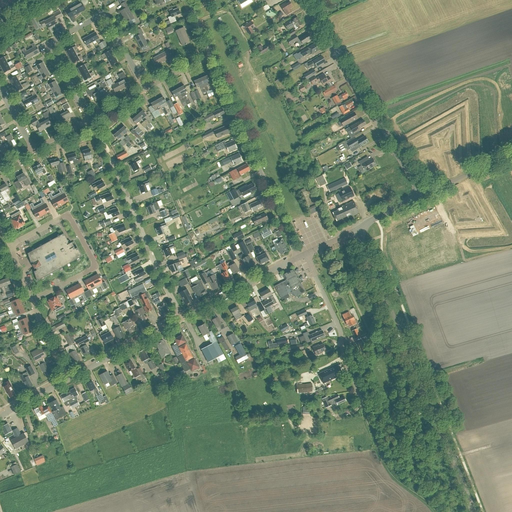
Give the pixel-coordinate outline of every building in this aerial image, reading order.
[(242,8),(249,4),(247,1),(248,0),(239,0),(238,1),(242,8)] [(85,10),(81,2),(69,9),(69,8),(65,10),(66,11),(69,17),(70,18),(85,10)] [(120,12),(126,23),(134,19),(128,8),(129,7),(126,2),(120,5),(123,10),(120,12)] [(287,15),(292,12),(290,9),(293,7),(290,2),(286,4),(285,3),(281,6),(287,15)] [(270,9),(267,4),(262,7),(264,12),(270,9)] [(168,18),(171,24),(176,21),(174,16),(180,14),(178,9),(170,12),(171,16),(168,18)] [(46,25),(48,28),(58,23),(56,19),(62,16),(59,10),(53,14),(54,16),(45,21),(44,21),(40,23),(43,27),(46,25)] [(302,24),(297,17),(291,21),(291,20),(284,24),(288,30),(296,25),(297,27),(302,24)] [(252,22),(244,27),(250,35),(254,33),(252,29),(255,27),(252,22)] [(187,37),(188,37),(184,28),(176,31),(182,46),(189,43),(187,37)] [(141,48),(143,51),(149,48),(147,45),(148,45),(142,34),(143,33),(140,29),(135,32),(137,36),(134,38),(141,49),(141,48)] [(89,36),(93,42),(96,40),(98,44),(100,42),(98,39),(99,39),(95,32),(89,36)] [(298,39),(295,34),(287,39),(289,44),(298,39)] [(300,39),(303,44),(311,39),(308,34),(300,39)] [(87,46),(88,49),(91,47),(89,44),(93,42),(89,36),(83,39),(86,46),(87,46)] [(96,49),(97,52),(107,46),(103,41),(98,44),(99,47),(96,49)] [(30,50),(33,56),(40,53),(36,46),(34,43),(31,45),(33,48),(30,50)] [(262,47),(260,44),(256,47),(260,53),(267,49),(265,45),(262,47)] [(318,51),(315,44),(293,55),(296,60),(310,53),(311,54),(318,51)] [(66,51),(69,58),(76,54),(74,51),(77,49),(76,46),(73,48),(72,48),(66,51)] [(23,53),(27,60),(33,56),(30,50),(26,51),(25,48),(22,50),(24,53),(23,53)] [(106,57),(108,60),(114,56),(111,50),(104,54),(101,56),(103,58),(106,57)] [(153,59),(156,65),(164,61),(164,62),(171,58),(167,51),(153,59)] [(69,58),(73,64),(79,60),(82,58),(81,56),(78,57),(76,54),(69,58)] [(0,58),(0,65),(1,67),(7,63),(5,60),(9,58),(7,56),(4,57),(0,58)] [(106,65),(108,67),(111,66),(118,63),(114,56),(108,60),(109,63),(106,65)] [(322,63),(325,61),(322,56),(308,64),(310,68),(315,64),(317,68),(323,65),(322,63)] [(14,65),(17,70),(23,67),(20,62),(14,65)] [(38,69),(40,72),(46,69),(43,62),(36,66),(33,68),(35,71),(38,69)] [(1,67),(4,73),(11,70),(11,69),(14,68),(12,65),(9,67),(7,63),(1,67)] [(77,68),(81,75),(88,71),(86,68),(89,66),(87,63),(84,65),(77,68)] [(38,77),(40,80),(43,78),(43,79),(50,75),(46,69),(40,72),(41,76),(38,77)] [(303,76),(305,79),(315,73),(313,70),(303,76)] [(81,75),(84,81),(91,77),(94,75),(92,73),(89,74),(88,71),(81,75)] [(118,83),(121,89),(128,86),(124,78),(126,77),(123,72),(118,75),(121,81),(118,83)] [(321,80),(324,86),(332,81),(329,77),(327,79),(324,74),(316,78),(314,75),(309,78),(313,85),(321,80)] [(201,79),(206,92),(209,91),(207,86),(208,86),(207,83),(209,82),(207,76),(201,79)] [(111,85),(115,93),(121,89),(118,83),(114,85),(111,79),(106,82),(108,87),(111,85)] [(206,92),(201,79),(194,82),(196,87),(198,86),(200,89),(201,88),(203,93),(206,92)] [(98,91),(102,98),(108,94),(105,88),(104,87),(107,86),(104,80),(98,83),(102,89),(98,91)] [(50,88),(52,91),(59,87),(55,81),(49,85),(46,87),(47,89),(50,88)] [(334,85),(323,91),(326,96),(337,90),(334,85)] [(178,89),(186,105),(190,103),(188,99),(186,100),(184,95),(186,95),(184,92),(187,91),(184,86),(178,89)] [(51,96),(52,99),(55,97),(56,97),(62,94),(59,87),(52,91),(54,94),(51,96)] [(91,94),(96,101),(102,98),(98,91),(96,87),(89,90),(88,88),(86,90),(88,95),(91,94)] [(174,98),(176,97),(178,100),(179,99),(183,107),(186,105),(178,89),(172,92),(174,98)] [(332,98),(333,99),(337,105),(340,103),(340,101),(339,99),(343,97),(344,99),(347,97),(346,95),(348,94),(346,91),(338,96),(337,94),(335,96),(332,98)] [(29,98),(33,105),(39,101),(36,95),(35,95),(34,92),(31,93),(33,96),(29,98)] [(23,102),(27,108),(33,105),(29,98),(26,100),(24,97),(22,98),(23,101),(23,102)] [(157,100),(164,113),(166,111),(164,107),(167,105),(165,103),(166,102),(163,97),(157,100)] [(158,110),(161,115),(164,113),(157,100),(151,104),(153,109),(154,109),(155,111),(158,110)] [(343,115),(349,111),(348,108),(351,106),(350,106),(354,103),(352,100),(339,107),(343,115)] [(166,104),(173,116),(176,114),(170,102),(166,104)] [(62,114),(65,120),(71,117),(67,109),(70,108),(67,103),(62,106),(65,112),(62,114)] [(183,113),(177,103),(173,105),(179,115),(183,113)] [(218,110),(213,113),(204,117),(206,123),(210,121),(210,120),(215,117),(216,118),(219,117),(219,116),(224,113),(222,109),(219,111),(218,110)] [(55,116),(59,124),(65,120),(62,114),(58,115),(55,110),(50,113),(52,117),(55,116)] [(137,115),(141,120),(147,115),(143,110),(137,115)] [(42,122),(46,128),(52,125),(48,117),(50,116),(48,111),(42,114),(45,120),(42,122)] [(354,112),(340,120),(343,127),(357,119),(354,112)] [(132,120),(136,124),(141,120),(137,115),(132,120)] [(36,126),(39,132),(46,128),(42,122),(39,123),(36,118),(30,121),(34,127),(36,126)] [(360,122),(360,121),(350,127),(345,130),(347,133),(352,130),(355,136),(360,133),(358,131),(358,130),(359,129),(366,125),(363,120),(360,122)] [(124,126),(119,131),(123,135),(128,131),(124,126)] [(218,129),(218,130),(214,132),(217,138),(221,137),(221,136),(230,132),(227,126),(218,129)] [(119,131),(113,136),(117,140),(119,138),(121,141),(122,140),(126,144),(128,142),(125,138),(123,135),(119,131)] [(4,144),(8,151),(14,147),(11,141),(13,140),(11,135),(5,138),(8,142),(4,144)] [(355,138),(347,143),(349,147),(350,149),(359,144),(360,147),(368,142),(364,136),(357,141),(355,138)] [(221,151),(227,148),(229,152),(237,148),(233,141),(226,144),(224,141),(218,144),(221,151)] [(346,142),(337,147),(339,150),(341,149),(342,151),(349,147),(347,143),(346,142)] [(0,151),(2,155),(8,151),(4,144),(1,146),(0,144),(0,151)] [(84,156),(85,161),(92,159),(91,155),(91,154),(90,149),(83,151),(84,156)] [(125,152),(116,156),(118,161),(127,156),(125,152)] [(221,167),(232,162),(234,165),(242,161),(240,156),(239,153),(230,157),(222,161),(219,162),(221,167)] [(73,161),(74,163),(74,165),(79,164),(78,159),(77,159),(75,154),(67,156),(69,162),(73,161)] [(359,162),(361,166),(363,165),(366,171),(376,165),(372,158),(368,160),(366,157),(359,162)] [(59,169),(60,173),(65,171),(64,168),(63,163),(60,164),(58,158),(50,161),(51,167),(58,165),(59,169)] [(134,162),(135,163),(130,165),(134,172),(139,169),(137,164),(141,161),(139,159),(134,162)] [(33,168),(36,173),(37,175),(42,172),(43,174),(46,173),(44,168),(42,168),(40,164),(33,168)] [(250,170),(247,164),(237,169),(229,172),(233,180),(239,177),(238,176),(240,175),(250,170)] [(14,183),(18,190),(23,188),(20,182),(23,180),(26,186),(30,184),(29,182),(30,182),(27,177),(26,178),(24,173),(17,177),(18,181),(14,183)] [(323,176),(316,179),(320,187),(326,184),(323,176)] [(343,179),(325,187),(328,193),(346,185),(343,179)] [(92,185),(93,188),(97,186),(98,189),(105,186),(102,180),(99,181),(92,185)] [(138,186),(141,193),(147,191),(145,186),(149,184),(148,181),(143,183),(144,184),(138,186)] [(256,190),(253,183),(247,187),(247,185),(239,189),(236,191),(235,189),(230,192),(234,200),(239,197),(242,195),(244,198),(251,194),(250,193),(256,190)] [(0,186),(0,188),(7,201),(10,199),(5,190),(8,189),(6,184),(0,186)] [(350,187),(339,192),(343,200),(345,199),(346,201),(348,200),(348,198),(354,195),(350,187)] [(56,195),(62,205),(68,201),(61,188),(58,189),(60,193),(56,195)] [(48,195),(55,208),(62,205),(56,195),(53,197),(51,193),(48,195)] [(105,198),(106,202),(113,199),(111,193),(108,194),(100,197),(101,200),(105,198)] [(225,195),(220,197),(222,200),(216,202),(218,208),(224,205),(223,202),(228,200),(225,195)] [(38,205),(43,215),(50,211),(42,198),(40,199),(41,203),(38,205)] [(241,205),(245,213),(252,210),(253,212),(258,209),(258,208),(262,207),(259,200),(248,205),(247,203),(241,205)] [(337,211),(332,213),(336,221),(346,216),(347,218),(359,212),(353,200),(349,202),(348,200),(346,201),(347,204),(342,206),(342,207),(336,209),(337,211)] [(147,207),(150,215),(156,212),(155,211),(160,209),(157,202),(151,204),(152,205),(147,207)] [(30,205),(37,218),(43,215),(38,205),(34,207),(32,203),(30,205)] [(108,215),(111,214),(113,217),(120,214),(117,208),(114,209),(106,212),(108,215)] [(225,212),(224,209),(221,211),(220,210),(212,214),(214,218),(225,212)] [(17,227),(18,228),(23,226),(22,225),(24,224),(20,215),(22,214),(20,211),(11,216),(12,219),(11,220),(16,228),(17,227)] [(253,219),(255,226),(261,223),(261,222),(268,219),(265,213),(253,219)] [(109,218),(103,220),(103,221),(104,224),(105,226),(111,224),(109,218)] [(161,227),(155,229),(158,236),(164,233),(164,232),(167,231),(165,227),(166,226),(165,223),(160,225),(161,227)] [(114,231),(118,229),(119,233),(126,230),(123,224),(120,225),(113,228),(114,231)] [(260,232),(263,238),(272,234),(268,227),(260,232)] [(244,237),(241,231),(233,236),(236,241),(244,237)] [(114,233),(108,235),(112,242),(117,240),(114,233)] [(52,240),(27,254),(31,263),(32,262),(33,264),(32,265),(33,267),(35,269),(36,269),(37,270),(34,272),(37,281),(82,257),(77,248),(75,249),(74,247),(72,243),(69,244),(68,243),(68,242),(64,234),(52,240)] [(130,237),(127,239),(120,242),(122,245),(125,244),(127,247),(133,243),(130,237)] [(274,244),(277,249),(278,249),(281,254),(287,251),(284,246),(285,246),(282,240),(274,244)] [(241,254),(243,258),(242,259),(247,269),(253,265),(248,256),(247,254),(249,253),(243,241),(238,244),(243,254),(241,254)] [(173,245),(168,247),(168,248),(163,250),(166,257),(172,255),(170,249),(174,248),(173,245)] [(122,247),(115,251),(117,256),(124,252),(122,247)] [(256,258),(260,265),(269,260),(265,253),(263,254),(262,252),(263,252),(261,247),(254,251),(256,255),(255,256),(256,258)] [(231,248),(227,250),(232,259),(236,257),(231,248)] [(131,259),(133,262),(140,259),(136,253),(134,254),(133,254),(126,258),(128,261),(131,259)] [(229,266),(233,274),(239,271),(235,263),(233,264),(231,261),(227,263),(228,266),(229,266)] [(180,262),(169,266),(172,273),(178,270),(177,267),(181,265),(180,262)] [(221,265),(223,269),(219,270),(221,274),(225,281),(230,278),(227,271),(225,272),(224,270),(227,268),(224,263),(221,265)] [(128,264),(123,267),(126,273),(131,270),(128,264)] [(143,268),(140,270),(140,269),(132,273),(134,276),(137,274),(139,278),(146,274),(143,268)] [(190,276),(187,269),(182,271),(185,278),(190,276)] [(301,283),(294,269),(283,275),(286,280),(274,286),(281,298),(289,293),(287,290),(290,289),(295,297),(306,291),(301,283)] [(207,278),(204,273),(199,276),(203,283),(208,280),(213,290),(220,287),(218,283),(218,282),(216,278),(215,274),(207,278)] [(117,278),(120,284),(128,280),(125,274),(117,278)] [(91,278),(97,288),(100,286),(102,291),(108,288),(105,282),(102,283),(98,275),(91,278)] [(4,286),(7,295),(8,298),(14,295),(12,290),(9,291),(8,288),(9,288),(7,285),(10,284),(8,278),(2,281),(4,286)] [(85,289),(90,297),(95,295),(93,290),(97,288),(91,278),(85,281),(88,287),(85,289)] [(195,293),(198,298),(203,295),(207,293),(202,284),(201,285),(200,284),(201,283),(200,280),(198,279),(192,283),(194,286),(192,287),(195,294),(195,293)] [(2,294),(3,296),(7,295),(8,298),(7,295),(4,286),(2,281),(0,281),(0,287),(1,287),(3,293),(2,294)] [(73,287),(78,298),(82,296),(84,300),(90,297),(85,289),(83,290),(79,284),(73,287)] [(138,295),(146,313),(152,310),(147,298),(149,297),(146,291),(143,284),(128,291),(132,298),(138,295)] [(68,301),(71,307),(77,304),(75,300),(78,298),(73,287),(67,291),(71,299),(68,301)] [(187,288),(179,293),(183,300),(185,304),(186,303),(187,304),(188,303),(188,302),(192,300),(187,288)] [(263,299),(264,299),(265,302),(263,303),(266,309),(276,303),(272,295),(275,293),(272,288),(260,294),(263,299)] [(54,310),(55,313),(65,308),(63,305),(61,306),(57,297),(55,298),(54,297),(49,300),(50,301),(48,302),(52,311),(54,310)] [(252,305),(254,309),(257,307),(255,304),(256,303),(253,298),(246,302),(249,307),(252,305)] [(11,310),(22,306),(19,299),(5,305),(6,308),(10,306),(11,310)] [(158,307),(163,316),(169,313),(166,309),(167,308),(165,304),(158,307)] [(9,315),(10,318),(25,313),(22,306),(11,310),(13,314),(9,315)] [(237,307),(230,310),(233,316),(236,320),(242,317),(240,312),(237,307)] [(139,318),(140,321),(145,319),(144,316),(146,315),(142,308),(140,309),(140,308),(135,311),(138,318),(139,318)] [(304,325),(305,328),(310,326),(310,325),(315,323),(312,315),(308,317),(306,314),(307,314),(305,310),(297,314),(298,318),(306,314),(307,317),(306,318),(308,323),(304,325)] [(342,315),(347,325),(348,325),(349,326),(354,324),(353,320),(354,319),(352,315),(350,315),(349,312),(342,315)] [(113,330),(116,336),(118,340),(119,339),(124,336),(119,326),(120,326),(117,319),(115,315),(109,318),(111,321),(113,321),(114,324),(113,325),(115,329),(113,330)] [(99,332),(105,343),(113,338),(109,330),(109,331),(101,316),(98,317),(98,319),(97,320),(102,330),(99,332)] [(223,324),(221,324),(218,317),(212,320),(218,331),(225,328),(223,324)] [(19,329),(30,325),(27,318),(13,324),(14,327),(17,325),(19,329)] [(135,331),(133,327),(134,327),(130,319),(122,323),(126,330),(128,329),(130,333),(135,331)] [(65,326),(63,322),(54,326),(55,327),(57,331),(65,326)] [(214,365),(225,359),(216,342),(217,341),(211,331),(209,332),(204,324),(198,327),(202,336),(206,334),(211,344),(201,349),(208,362),(211,360),(214,365)] [(286,324),(279,328),(281,332),(289,328),(286,324)] [(17,335),(18,337),(32,332),(30,325),(19,329),(21,333),(17,335)] [(352,331),(355,338),(360,336),(357,329),(352,331)] [(304,336),(299,338),(301,343),(306,342),(306,343),(311,341),(313,341),(325,337),(324,336),(325,335),(324,334),(323,333),(322,330),(318,332),(317,332),(316,332),(315,333),(309,336),(308,332),(303,334),(304,336)] [(72,359),(74,363),(80,360),(79,357),(72,344),(74,343),(69,333),(65,335),(70,345),(65,348),(71,360),(72,359)] [(233,334),(227,337),(232,345),(238,342),(233,334)] [(172,346),(173,349),(185,371),(191,368),(192,371),(199,367),(195,359),(194,359),(193,357),(186,344),(185,342),(186,342),(182,335),(175,339),(177,343),(172,346)] [(86,336),(76,341),(84,356),(90,353),(86,345),(85,345),(84,344),(89,341),(86,336)] [(159,352),(162,358),(171,353),(165,342),(164,343),(163,340),(156,343),(160,351),(159,352)] [(320,353),(326,350),(323,344),(319,346),(318,345),(312,347),(316,356),(321,353),(320,353)] [(31,353),(36,362),(46,357),(41,347),(31,353)] [(148,363),(151,370),(156,367),(151,357),(149,358),(144,350),(138,353),(143,362),(144,361),(146,364),(148,363)] [(43,372),(44,372),(47,377),(51,375),(50,374),(52,373),(46,362),(45,362),(43,359),(38,362),(40,365),(39,365),(43,372)] [(127,368),(127,369),(128,371),(129,371),(129,372),(131,371),(135,378),(140,375),(136,368),(135,368),(131,360),(125,364),(127,368)] [(328,370),(319,374),(323,384),(338,376),(338,375),(343,373),(339,365),(328,370)] [(25,384),(27,388),(33,385),(28,377),(35,373),(31,366),(26,368),(27,372),(23,374),(20,376),(24,384),(25,384)] [(108,382),(111,386),(117,383),(114,376),(111,378),(107,371),(100,375),(104,385),(108,382)] [(122,387),(126,395),(133,391),(128,382),(127,383),(122,373),(120,374),(119,372),(116,373),(118,375),(116,376),(122,387)] [(6,391),(10,398),(15,395),(13,390),(13,389),(9,381),(5,383),(6,386),(3,387),(6,392),(6,391)] [(92,381),(86,384),(90,391),(93,389),(95,393),(97,391),(98,391),(96,388),(92,381)] [(296,384),(297,393),(312,392),(312,383),(296,384)] [(67,392),(75,407),(79,405),(76,400),(78,400),(76,397),(77,396),(78,395),(74,388),(67,392)] [(97,391),(95,393),(97,396),(96,396),(100,404),(105,402),(106,404),(109,402),(106,396),(103,397),(101,394),(99,395),(97,391)] [(70,405),(72,409),(75,407),(67,392),(60,395),(64,403),(66,407),(70,405)] [(327,397),(322,399),(326,408),(331,406),(329,402),(331,402),(334,408),(338,406),(338,405),(346,401),(343,396),(341,398),(339,394),(328,399),(327,397)] [(63,406),(60,408),(56,400),(50,403),(53,409),(51,411),(56,419),(67,414),(63,406)] [(44,414),(49,422),(55,418),(48,407),(43,409),(41,406),(40,406),(38,407),(34,410),(36,414),(39,412),(41,415),(44,414)] [(15,449),(17,448),(20,454),(25,451),(22,445),(29,442),(24,433),(21,435),(17,428),(12,431),(8,424),(1,427),(7,438),(13,434),(15,438),(11,440),(15,449)] [(34,459),(37,465),(45,462),(42,456),(34,459)] [(13,471),(15,474),(20,472),(17,464),(11,467),(13,471)]
